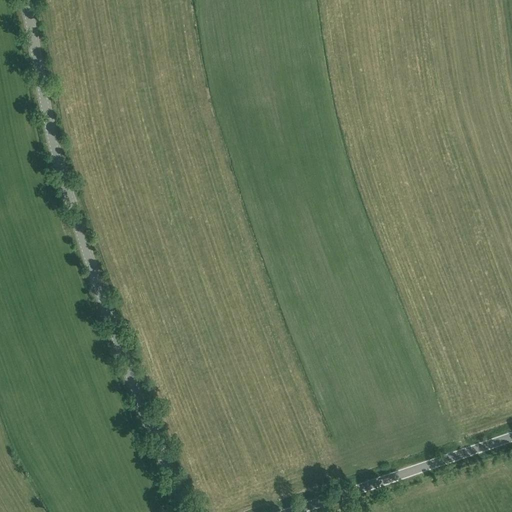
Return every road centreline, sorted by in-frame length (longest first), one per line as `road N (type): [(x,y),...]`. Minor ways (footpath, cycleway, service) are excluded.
road 1 (tertiary): [(189,511),(73,211),(46,122),(25,0)]
road 2 (unclassified): [(511,436),(289,511)]
